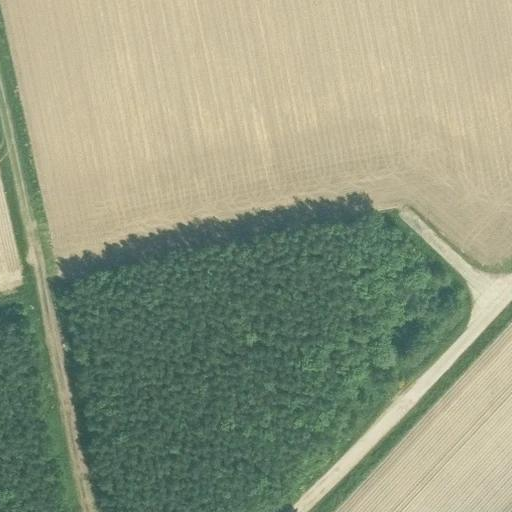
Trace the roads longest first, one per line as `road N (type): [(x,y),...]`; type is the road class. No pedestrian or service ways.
road 1 (track): [(0,95),(87,511)]
road 2 (unclassified): [(298,511),(511,290)]
